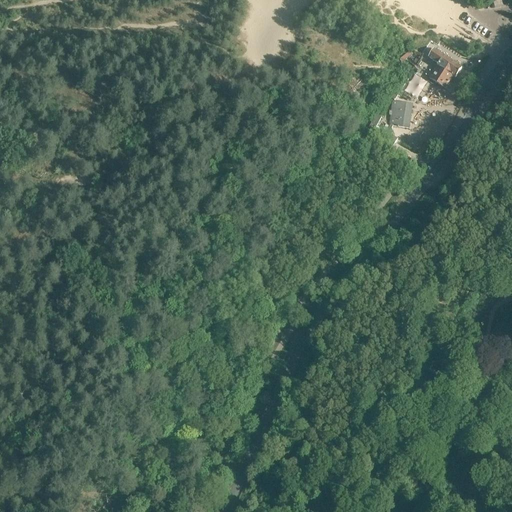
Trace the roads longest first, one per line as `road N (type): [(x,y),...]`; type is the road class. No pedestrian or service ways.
road 1 (tertiary): [(225,511),(299,345),(453,145),(511,52)]
road 2 (unknown): [(202,511),(290,312),(411,168)]
